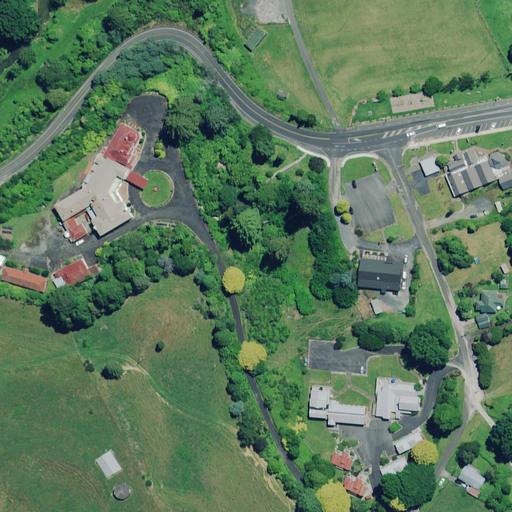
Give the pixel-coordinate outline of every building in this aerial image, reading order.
[(266,35),(258,29),(245,44),(252,51),(266,35)] [(287,95),(279,93),(278,99),(285,101),(287,95)] [(86,185),(55,204),(77,242),(92,234),(82,215),(89,210),(106,238),(139,217),(127,201),(120,204),(111,191),(118,176),(126,181),(132,169),(127,166),(145,132),(122,119),(86,185)] [(473,150),(455,156),(459,167),(477,160),(473,150)] [(449,174),(459,198),(498,182),(503,193),(511,189),(511,170),(504,151),(478,162),(477,163),(465,168),(457,171),(449,174)] [(440,170),(433,156),(419,162),(425,176),(440,170)] [(404,262),(362,258),(360,291),(401,294),(404,262)] [(90,261),(62,274),(70,291),(98,279),(90,261)] [(52,282),(10,268),(6,281),(47,295),(52,282)] [(509,283),(501,283),(500,290),(509,291),(509,283)] [(483,290),(482,311),(501,312),(501,303),(506,304),(506,298),(502,298),(502,291),(483,290)] [(383,313),(378,299),(372,302),(376,315),(383,313)] [(491,313),(481,318),(487,330),(496,326),(491,313)] [(421,388),(380,385),(378,419),(400,420),(401,411),(419,412),(421,388)] [(331,391),(313,389),(310,417),(363,422),(365,405),(330,402),(331,391)] [(421,434),(396,446),(402,457),(426,445),(421,434)] [(122,469),(110,452),(96,461),(107,478),(122,469)] [(356,460),(337,452),(332,465),(351,473),(356,460)] [(410,469),(405,458),(381,470),(386,481),(410,469)] [(469,487),(477,491),(485,477),(465,465),(456,479),(464,484),(463,486),(467,488),(468,486),(469,487)] [(368,485),(349,477),(343,490),(362,498),(368,485)] [(131,495),(131,493),(131,490),(130,487),(128,485),(126,484),(123,484),(121,484),(118,485),(116,487),(115,489),(114,492),(115,494),(116,497),(118,499),(120,500),(122,501),(125,500),(128,499),(130,498),(131,495)] [(480,493),(477,491),(469,487),(465,494),(476,500),(480,493)]
